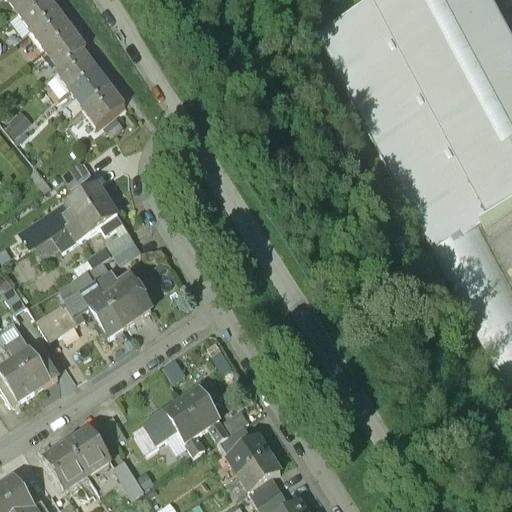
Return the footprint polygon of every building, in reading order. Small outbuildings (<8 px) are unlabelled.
[(3,0),(15,15),(37,0),(3,0)] [(47,0),(37,0),(15,15),(28,34),(57,14),(47,0)] [(480,228),(511,211),(511,51),(485,0),(367,0),(371,7),(478,223),(480,228)] [(478,223),(371,7),(320,36),(430,250),(478,223)] [(57,14),(28,34),(42,53),(71,33),(57,14)] [(71,33),(42,53),(56,73),(82,54),(84,52),(71,33)] [(82,54),(56,73),(54,75),(67,93),(96,73),(82,54)] [(96,73),(67,93),(81,112),(109,91),(96,73)] [(109,91),(81,112),(96,133),(125,111),(109,91)] [(31,126),(19,113),(6,125),(9,128),(5,131),(14,141),(31,126)] [(83,165),(63,178),(71,190),(91,176),(83,165)] [(98,189),(67,208),(66,206),(51,215),(18,235),(29,253),(52,240),(76,225),(108,205),(98,189)] [(108,205),(76,225),(86,240),(100,231),(104,239),(114,233),(122,228),(108,205)] [(511,211),(480,228),(478,223),(430,250),(468,321),(456,328),(503,416),(511,411),(511,211)] [(76,225),(52,240),(61,255),(86,240),(76,225)] [(122,228),(114,233),(118,239),(126,235),(122,228)] [(118,239),(103,249),(104,250),(73,271),(79,279),(87,274),(112,259),(133,247),(126,235),(118,239)] [(133,247),(112,259),(119,270),(140,257),(133,247)] [(95,287),(87,274),(79,279),(58,292),(63,307),(45,319),(57,339),(76,327),(73,322),(88,312),(107,343),(123,333),(95,287)] [(131,278),(118,287),(111,277),(95,287),(123,333),(153,314),(146,304),(148,303),(131,278)] [(14,291),(2,299),(14,318),(26,311),(14,291)] [(45,319),(35,325),(48,346),(57,339),(45,319)] [(38,371),(19,342),(5,351),(14,366),(34,397),(57,383),(46,366),(38,371)] [(3,348),(0,350),(0,375),(14,366),(5,351),(3,348)] [(34,397),(14,366),(0,375),(0,393),(11,411),(34,397)] [(207,390),(180,406),(202,440),(208,436),(218,428),(219,427),(210,413),(216,410),(212,404),(215,402),(207,390)] [(202,440),(180,406),(133,436),(146,458),(167,446),(176,460),(187,454),(185,450),(196,444),(202,440)] [(241,417),(219,431),(227,442),(241,434),(248,429),(241,417)] [(112,421),(100,429),(111,447),(124,440),(112,421)] [(219,431),(218,428),(208,436),(217,449),(227,442),(219,431)] [(241,434),(227,442),(233,453),(247,444),(241,434)] [(90,435),(65,449),(86,480),(110,466),(90,435)] [(233,453),(227,442),(217,449),(227,465),(237,459),(233,453)] [(196,444),(185,450),(187,454),(193,462),(204,455),(196,444)] [(251,450),(247,444),(233,453),(237,459),(227,465),(227,466),(237,482),(269,462),(258,445),(251,450)] [(65,449),(43,463),(63,493),(86,480),(65,449)] [(269,462),(237,482),(249,500),(255,495),(269,487),(280,479),(269,462)] [(143,496),(123,465),(112,473),(131,503),(143,496)] [(145,475),(135,481),(143,494),(153,488),(145,475)] [(32,511),(13,482),(0,490),(0,493),(12,511),(32,511)] [(269,487),(255,495),(265,510),(278,501),(269,487)] [(12,511),(0,493),(0,511),(12,511)] [(285,511),(278,501),(265,510),(266,511),(285,511)]
